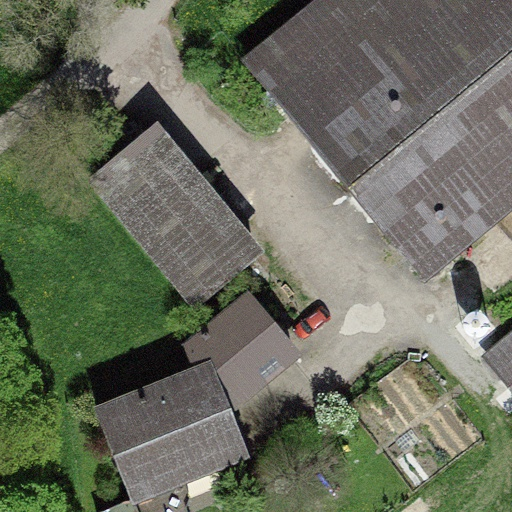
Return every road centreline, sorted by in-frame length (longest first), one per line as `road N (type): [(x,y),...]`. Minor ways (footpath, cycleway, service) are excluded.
road 1 (track): [(511,256),(440,314),(378,323),(104,0)]
road 2 (track): [(152,0),(0,134)]
